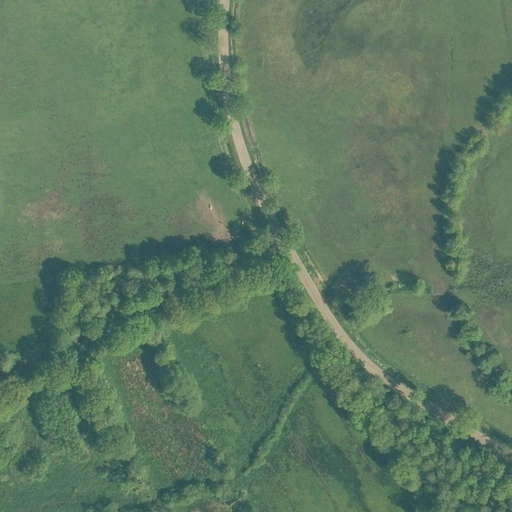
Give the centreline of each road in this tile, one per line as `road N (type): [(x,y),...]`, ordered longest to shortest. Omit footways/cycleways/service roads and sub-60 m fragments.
road 1 (tertiary): [(511,457),(369,365),(311,289),(244,163),(223,64),(224,0)]
road 2 (track): [(0,374),(241,264)]
